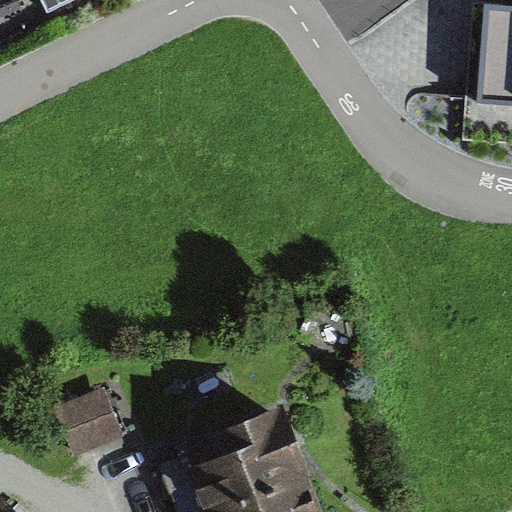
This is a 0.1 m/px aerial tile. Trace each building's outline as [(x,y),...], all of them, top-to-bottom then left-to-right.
[(38,0),(48,20),(89,0),(38,0)] [(511,25),(494,24),(485,141),(511,143),(511,25)] [(107,384),(55,403),(72,447),(124,427),(107,384)] [(310,511),(326,506),(285,402),(159,452),(182,511),(196,511),(211,506),(213,511),(310,511)] [(0,511),(37,511),(0,477),(0,511)]
